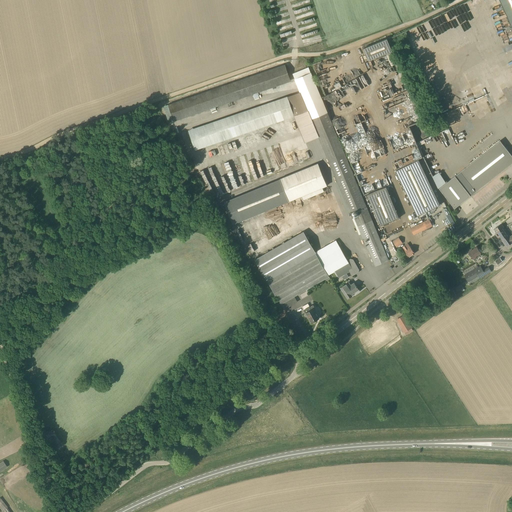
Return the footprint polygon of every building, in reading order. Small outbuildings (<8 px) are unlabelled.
[(511,0),(499,0),(511,29),(511,0)] [(369,61),(392,51),(387,39),(364,49),(369,61)] [(293,74),(300,92),(319,137),(361,240),(362,240),(364,243),(365,243),(365,244),(367,243),(370,252),(369,252),(372,259),(374,267),(389,261),(381,241),(379,238),(309,68),(293,74)] [(476,192),(511,163),(511,155),(500,141),(460,172),(476,192)] [(417,216),(440,205),(419,160),(396,171),(417,216)] [(318,163),(279,179),(288,202),(327,186),(318,163)] [(455,208),(471,196),(455,176),(439,188),(455,208)] [(380,226),(399,218),(386,187),(367,195),(380,226)] [(433,226),(429,219),(424,222),(415,226),(410,228),(414,235),(427,229),(433,226)] [(503,242),(506,247),(511,242),(511,235),(510,237),(508,234),(507,235),(504,231),(506,231),(501,224),(494,229),(496,233),(495,234),(498,238),(500,236),(502,239),(503,239),(504,241),(503,242)] [(329,277),(328,275),(315,252),(304,232),(255,260),(281,304),(329,277)] [(397,247),(403,243),(399,237),(393,241),(397,247)] [(336,240),(315,252),(328,275),(335,271),(339,277),(350,271),(352,276),(358,272),(359,270),(353,259),(350,259),(348,260),(336,240)] [(414,253),(410,246),(408,243),(403,247),(405,250),(409,257),(412,255),(413,255),(414,253)] [(481,252),(477,247),(473,250),(472,249),(469,251),(469,252),(469,253),(473,259),(476,257),(477,259),(482,255),(480,253),(481,252)] [(400,264),(393,269),(396,273),(403,268),(400,264)] [(483,271),(480,266),(475,270),(473,267),(463,273),(470,284),(491,271),(489,267),(483,271)] [(359,290),(354,282),(350,284),(349,282),(340,288),(348,299),(352,296),(352,294),(359,290)] [(310,306),(308,303),(302,307),(305,313),(306,312),(312,323),(319,319),(314,309),(315,308),(313,306),(311,307),(311,306),(310,306)] [(409,333),(413,331),(404,315),(397,320),(404,332),(408,330),(409,333)] [(0,497),(0,507),(3,511),(10,511),(7,508),(8,507),(0,497)]
